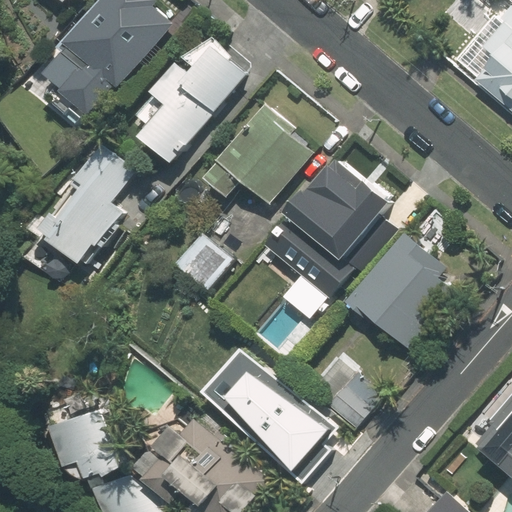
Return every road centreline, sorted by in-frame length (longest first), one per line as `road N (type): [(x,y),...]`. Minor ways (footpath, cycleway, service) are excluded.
road 1 (residential): [(511,193),(282,0)]
road 2 (residential): [(511,314),(340,511)]
